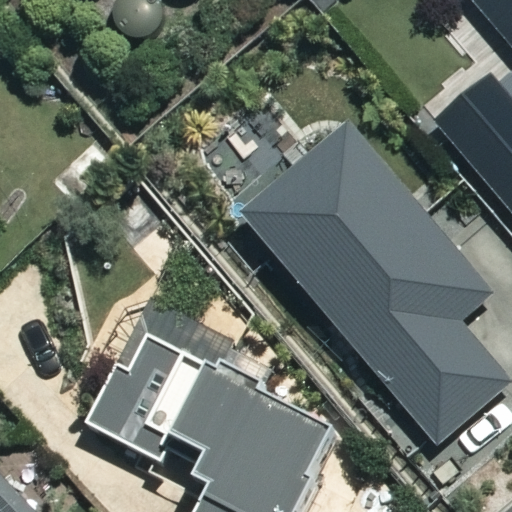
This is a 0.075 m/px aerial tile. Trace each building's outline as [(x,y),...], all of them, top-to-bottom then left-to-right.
[(441,130),(511,213),(511,0),(471,0),(511,47),(511,99),(497,82),(441,130)] [(248,218),(440,451),(511,392),(511,381),(469,330),(500,304),(356,129),(248,218)] [(119,165),(92,140),(49,186),(77,211),(119,165)] [(173,446),(206,464),(193,487),(210,496),(201,511),(298,511),(334,446),(138,338),(88,430),(160,469),(173,446)] [(34,511),(0,476),(0,511),(34,511)]
